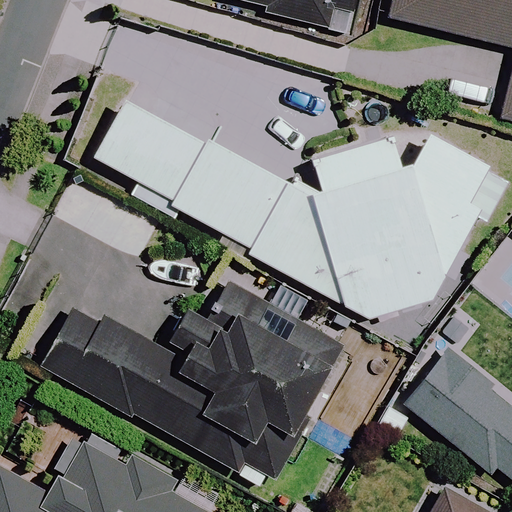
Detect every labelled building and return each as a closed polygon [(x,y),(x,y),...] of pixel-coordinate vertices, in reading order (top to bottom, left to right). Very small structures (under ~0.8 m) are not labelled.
[(224,0),(225,0),(342,33),(350,0),(224,0)] [(511,0),(390,0),(386,19),(511,49),(511,63),(498,119),(511,122),(511,0)] [(390,140),(309,166),(321,202),(125,99),(92,160),(135,181),(127,197),(174,221),(178,213),(247,247),(243,255),(372,320),(430,302),(475,212),(466,207),(486,167),(426,137),(410,168),(399,171),(390,140)] [(163,356),(76,310),(43,374),(268,491),(291,445),(334,362),(341,349),(225,288),(218,302),(204,327),(184,317),(163,356)] [(511,406),(442,358),(407,410),(511,482),(511,406)] [(212,511),(75,446),(50,498),(0,474),(0,511),(212,511)] [(472,511),(440,493),(429,511),(472,511)]
